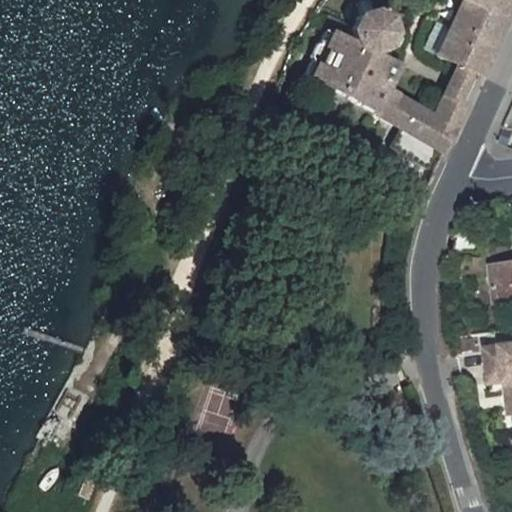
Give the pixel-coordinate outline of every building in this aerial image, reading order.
[(393,69),(367,56),(383,51),(391,36),(385,20),(372,13),(356,18),(349,33),(328,23),(302,78),(341,99),(442,155),(463,109),(455,105),(470,74),(478,78),(511,2),(511,0),(459,0),(461,1),(434,58),(457,68),(444,97),(442,95),(431,117),(383,90),(393,69)] [(396,135),(390,146),(426,164),(432,153),(396,135)] [(454,235),(450,253),(463,254),(478,255),(482,235),(454,235)] [(511,267),(491,270),(495,306),(511,303),(511,267)] [(508,414),(511,413),(511,345),(486,348),(489,382),(505,381),(508,414)] [(209,391),(200,438),(229,444),(238,397),(209,391)]
